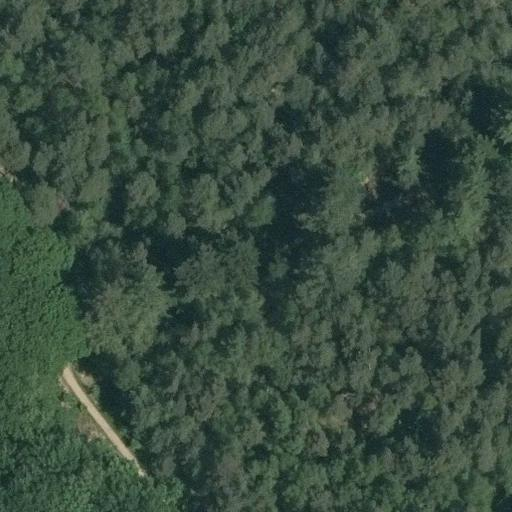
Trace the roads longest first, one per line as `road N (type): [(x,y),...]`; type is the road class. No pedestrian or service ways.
road 1 (track): [(48,349),(511,154)]
road 2 (track): [(170,511),(48,349)]
